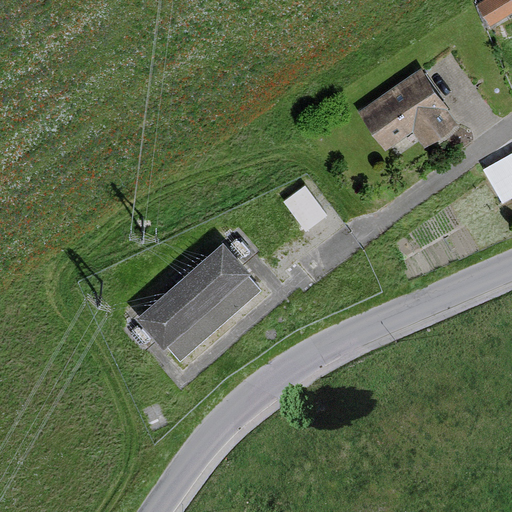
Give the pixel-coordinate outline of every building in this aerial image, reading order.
[(511,0),(491,0),(481,7),(494,27),(511,14),(511,0)] [(463,124),(425,70),(364,112),(389,149),(416,130),(428,148),(463,124)] [(511,188),(511,142),(482,155),(499,194),(511,188)] [(283,191),(306,225),(330,208),(308,174),(283,191)] [(257,272),(229,241),(143,319),(171,349),(172,348),(185,361),(264,288),(253,276),(257,272)]
